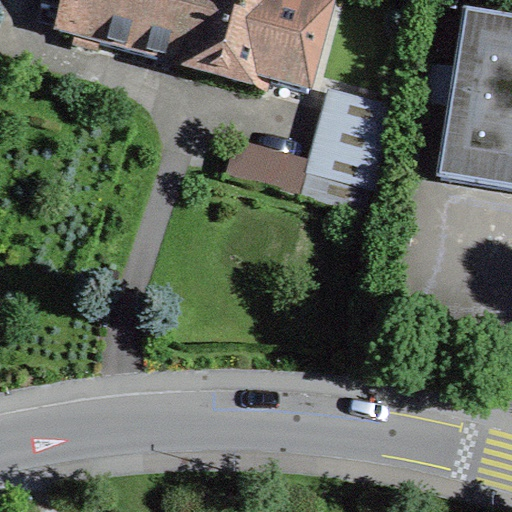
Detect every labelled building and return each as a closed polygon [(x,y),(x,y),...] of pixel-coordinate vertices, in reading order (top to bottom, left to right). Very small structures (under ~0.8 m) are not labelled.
[(103,45),(115,0),(42,0),(41,7),(65,13),(60,33),(81,39),(103,45)] [(142,55),(179,65),(196,0),(115,0),(103,45),(142,55)] [(196,0),(179,65),(178,68),(218,79),(262,91),(264,82),(307,94),(329,14),(285,3),(285,0),(196,0)] [(511,29),(467,23),(440,185),(511,196),(511,29)] [(388,114),(333,99),(313,172),(376,189),(388,114)]
